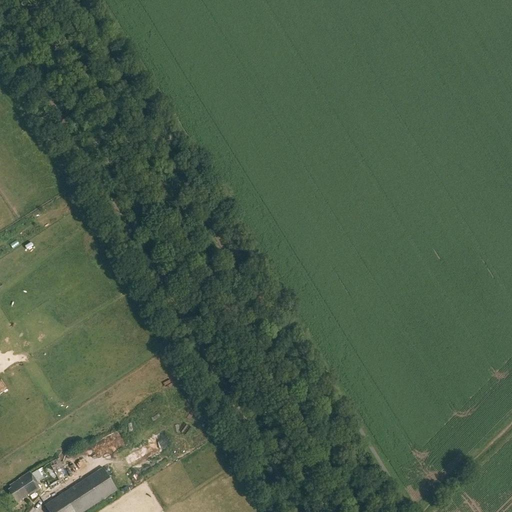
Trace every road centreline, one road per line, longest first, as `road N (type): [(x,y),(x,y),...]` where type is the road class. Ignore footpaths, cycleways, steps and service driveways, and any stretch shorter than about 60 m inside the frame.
road 1 (track): [(0,14),(300,511)]
road 2 (track): [(511,423),(421,511)]
